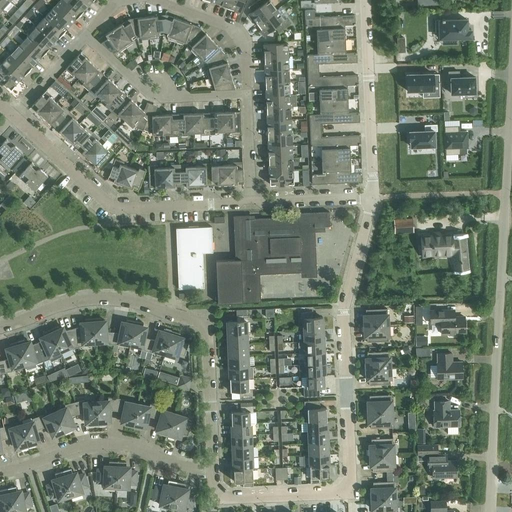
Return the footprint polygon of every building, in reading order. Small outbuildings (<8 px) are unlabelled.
[(8,0),(0,0),(0,7),(2,9),(10,1),(8,0)] [(63,0),(60,0),(53,8),(71,24),(75,20),(80,15),(63,0)] [(81,0),(63,0),(80,15),(85,10),(84,10),(88,6),(81,0)] [(230,0),(228,8),(235,10),(240,12),(244,0),(230,0)] [(254,19),(258,24),(277,10),(269,0),(258,0),(256,2),(260,7),(248,15),(252,20),(254,19)] [(53,8),(45,17),(63,34),(67,28),(71,24),(53,8)] [(30,10),(25,16),(28,19),(34,13),(30,10)] [(277,10),(258,24),(262,30),(260,31),(264,36),(275,28),(279,33),(290,24),(286,19),(284,20),(277,10)] [(314,10),(305,11),(305,18),(306,27),(316,27),(317,41),(331,40),(330,17),(315,17),(314,10)] [(166,15),(147,17),(150,39),(158,38),(158,35),(163,35),(166,15)] [(166,15),(163,35),(168,37),(168,39),(175,42),(183,21),(166,15)] [(355,16),(330,17),(331,40),(345,39),(345,26),(356,25),(355,16)] [(45,17),(36,27),(54,43),(58,39),(63,34),(45,17)] [(147,17),(129,19),(136,38),(141,37),(142,40),(150,39),(147,17)] [(129,19),(114,29),(126,48),(133,43),(132,41),(136,38),(129,19)] [(439,38),(442,38),(471,38),(471,30),(467,30),(467,20),(455,20),(454,20),(454,19),(444,19),(442,19),(439,19),(439,20),(435,20),(435,32),(439,32),(439,38)] [(183,21),(175,42),(182,45),(184,42),(189,44),(200,27),(183,21)] [(36,27),(28,36),(45,52),(50,47),(54,43),(36,27)] [(200,27),(189,44),(192,48),(191,50),(196,56),(212,41),(200,27)] [(126,48),(114,29),(98,40),(113,53),(118,50),(120,52),(126,48)] [(28,36),(19,45),(37,62),(40,58),(45,52),(28,36)] [(345,39),(331,40),(332,63),(357,62),(357,53),(346,53),(345,39)] [(307,55),(307,71),(319,71),(319,64),(332,63),(331,40),(317,41),(318,54),(307,55)] [(212,41),(196,56),(202,62),(204,60),(207,64),(225,54),(212,41)] [(264,51),(264,58),(288,57),(288,44),(264,45),(264,51)] [(19,45),(11,55),(28,71),(33,66),(37,62),(19,45)] [(65,69),(66,70),(68,68),(79,78),(92,64),(85,57),(80,53),(65,69)] [(225,54),(207,64),(209,69),(207,70),(209,78),(230,72),(225,54)] [(11,55),(2,64),(20,80),(23,76),(28,71),(11,55)] [(288,57),(264,58),(265,65),(265,70),(289,69),(288,57)] [(133,60),(127,66),(132,71),(137,65),(133,60)] [(183,61),(178,66),(182,69),(184,67),(187,65),(183,61)] [(0,66),(0,79),(11,90),(16,84),(20,80),(2,64),(0,66)] [(92,64),(79,78),(90,88),(88,90),(89,91),(104,75),(100,71),(92,64)] [(289,69),(265,70),(265,76),(265,83),(289,82),(289,69)] [(319,71),(307,71),(308,87),(319,87),(319,101),(334,100),(333,77),(319,77),(319,71)] [(230,72),(209,78),(211,86),(214,85),(215,91),(235,90),(230,72)] [(462,78),(461,78),(459,78),(459,72),(449,72),(449,79),(451,79),(451,94),(467,93),(467,96),(474,96),(473,93),(475,93),(475,77),(462,78)] [(433,74),(407,75),(407,91),(423,91),(423,98),(440,97),(439,83),(439,74),(433,74)] [(104,75),(89,91),(91,89),(102,99),(115,85),(108,78),(104,75)] [(358,76),(333,77),(334,100),(348,99),(347,86),(358,85),(358,76)] [(289,82),(265,83),(266,90),(266,95),(290,95),(289,82)] [(115,85),(102,99),(113,110),(111,112),(112,112),(127,96),(122,92),(123,92),(115,85)] [(61,86),(56,91),(62,97),(63,96),(67,92),(64,89),(61,86)] [(36,110),(43,117),(57,103),(46,93),(47,91),(46,90),(31,106),(36,110)] [(290,95),(266,95),(266,101),(266,108),(290,107),(290,95)] [(127,96),(112,112),(118,118),(120,116),(125,121),(138,106),(131,99),(127,96)] [(348,99),(334,100),(335,123),(360,122),(359,113),(348,113),(348,99)] [(309,115),(310,131),(321,130),(321,124),(335,123),(334,100),(319,101),(320,114),(309,115)] [(57,103),(43,117),(51,124),(55,128),(70,112),(69,111),(67,113),(57,103)] [(138,106),(125,121),(132,128),(134,126),(143,130),(148,116),(145,114),(146,113),(138,106)] [(290,107),(266,108),(267,115),(267,121),(291,120),(290,107)] [(70,112),(55,128),(59,132),(66,138),(79,124),(68,114),(70,112)] [(214,113),(209,113),(210,135),(210,132),(225,132),(224,112),(214,113)] [(234,112),(224,112),(225,132),(240,131),(240,134),(241,134),(240,112),(234,112)] [(203,113),(193,114),(194,133),(209,132),(209,135),(210,135),(209,113),(203,113)] [(172,115),(162,115),(163,135),(178,134),(178,137),(178,114),(172,115)] [(183,114),(178,114),(178,137),(187,136),(187,133),(194,133),(193,114),(183,114)] [(148,116),(143,130),(153,133),(153,135),(163,135),(162,115),(152,115),(152,117),(148,116)] [(96,118),(92,122),(98,127),(99,126),(101,123),(96,118)] [(291,120),(267,121),(267,126),(268,134),(291,133),(291,120)] [(79,124),(66,138),(74,145),(78,149),(93,133),(92,132),(90,134),(79,124)] [(425,132),(409,132),(410,141),(411,147),(436,146),(435,132),(438,131),(438,125),(425,126),(425,132)] [(456,126),(444,127),(446,155),(458,154),(457,148),(466,148),(468,148),(467,131),(460,132),(457,132),(456,126)] [(118,128),(114,132),(128,145),(132,140),(118,128)] [(321,130),(310,131),(311,147),(321,147),(322,160),(336,160),(335,136),(322,137),(321,130)] [(93,133),(78,149),(82,153),(89,160),(102,145),(91,135),(93,133)] [(291,133),(268,134),(268,141),(268,146),(292,145),(291,133)] [(360,135),(335,136),(336,160),(350,159),(350,145),(361,145),(360,135)] [(0,159),(1,161),(2,160),(9,167),(22,153),(13,144),(13,145),(7,140),(7,139),(2,144),(0,141),(0,159)] [(102,145),(89,160),(97,166),(101,170),(116,154),(109,148),(107,150),(102,145)] [(292,145),(268,146),(268,152),(269,159),(292,158),(292,145)] [(292,158),(269,159),(269,166),(269,171),(293,170),(292,158)] [(113,182),(123,185),(129,167),(124,165),(125,163),(115,159),(108,180),(113,182)] [(350,159),(336,160),(337,183),(362,182),(362,173),(351,173),(350,159)] [(336,160),(322,160),(323,174),(312,175),(312,184),(337,183),(336,160)] [(32,162),(19,176),(25,182),(27,184),(34,190),(48,176),(39,168),(38,168),(32,163),(32,162)] [(241,164),(226,165),(227,185),(237,184),(243,184),(242,162),(241,162),(241,164)] [(210,166),(195,166),(196,186),(206,186),(206,185),(212,185),(211,163),(210,163),(210,166)] [(211,163),(212,185),(217,185),(227,185),(226,165),(212,166),(211,163)] [(189,164),(180,165),(181,187),(186,186),(196,186),(195,166),(189,167),(189,164)] [(157,165),(148,166),(149,186),(149,188),(155,188),(165,187),(164,168),(158,168),(157,165)] [(171,168),(164,168),(165,187),(175,187),(181,187),(180,165),(170,165),(171,168)] [(136,169),(129,167),(123,185),(132,189),(138,191),(145,170),(137,167),(136,169)] [(293,170),(269,171),(269,177),(270,184),(294,183),(293,170)] [(11,182),(7,186),(11,190),(15,186),(11,182)] [(249,219),(249,216),(249,215),(233,216),(235,260),(216,260),(218,304),(261,302),(260,274),(306,272),(306,277),(317,277),(315,232),(325,231),(325,227),(330,226),(329,212),(298,213),(299,217),(249,219)] [(412,225),(411,219),(393,220),(393,227),(412,225)] [(212,227),(176,228),(178,289),(204,288),(203,253),(213,252),(212,227)] [(455,270),(467,269),(464,237),(452,238),(452,235),(421,237),(422,257),(445,256),(453,255),(453,262),(454,262),(455,270)] [(363,319),(363,326),(388,325),(388,314),(387,309),(366,309),(366,319),(363,319)] [(454,310),(444,310),(430,311),(430,324),(439,323),(441,325),(441,334),(449,334),(450,336),(455,336),(456,334),(465,334),(465,317),(455,317),(454,310)] [(304,319),(304,330),(323,330),(323,318),(313,318),(313,313),(300,313),(301,319),(304,319)] [(227,322),(228,334),(247,333),(246,321),(249,321),(249,315),(237,316),(237,321),(227,322)] [(101,318),(93,319),(95,343),(107,342),(107,345),(112,345),(113,332),(106,332),(106,323),(102,323),(101,318)] [(81,327),(73,329),(78,348),(83,346),(83,344),(95,343),(93,319),(84,319),(85,324),(81,325),(81,327)] [(113,332),(112,345),(118,345),(118,343),(130,345),(135,321),(127,320),(126,325),(122,324),(120,333),(113,332)] [(135,321),(130,345),(142,348),(141,350),(147,352),(150,339),(144,338),(146,329),(142,328),(143,323),(135,321)] [(388,325),(363,326),(364,333),(367,333),(367,342),(389,341),(388,336),(389,336),(388,325)] [(58,326),(50,330),(60,352),(71,347),(72,349),(78,348),(73,329),(65,331),(64,329),(60,331),(58,326)] [(150,339),(147,352),(153,353),(153,351),(165,354),(172,331),(164,328),(162,333),(159,332),(156,341),(150,339)] [(42,341),(37,343),(43,362),(51,359),(50,357),(60,352),(50,330),(43,333),(45,338),(41,339),(42,341)] [(323,330),(304,330),(305,342),(324,341),(323,330)] [(172,331),(165,354),(177,358),(178,354),(184,356),(188,344),(182,342),(183,340),(179,338),(180,334),(172,331)] [(247,333),(228,334),(228,345),(247,344),(247,333)] [(25,340),(17,342),(24,365),(36,362),(36,364),(43,362),(37,343),(31,345),(31,343),(27,344),(25,340)] [(324,341),(305,342),(305,353),(324,352),(324,341)] [(9,359),(3,360),(6,373),(13,371),(13,369),(24,365),(17,342),(9,344),(10,349),(7,350),(9,359)] [(247,344),(228,345),(229,356),(248,356),(247,344)] [(430,348),(416,348),(416,356),(430,356),(430,348)] [(324,352),(305,353),(306,365),(325,364),(324,352)] [(365,362),(365,369),(390,368),(390,357),(389,357),(389,352),(368,353),(368,362),(365,362)] [(451,360),(452,360),(452,353),(438,354),(438,363),(437,363),(437,379),(462,378),(462,362),(451,363),(451,360)] [(248,356),(229,356),(229,368),(248,367),(248,356)] [(325,364),(306,365),(306,376),(325,375),(325,364)] [(248,367),(229,368),(230,379),(249,378),(248,367)] [(390,368),(365,369),(365,376),(369,376),(369,385),(390,384),(390,379),(391,379),(390,368)] [(160,371),(158,379),(167,382),(170,374),(160,371)] [(181,375),(179,381),(190,384),(192,379),(181,375)] [(303,387),(304,388),(304,397),(320,396),(320,387),(326,387),(325,375),(306,376),(306,387),(303,387)] [(249,378),(230,379),(230,391),(240,391),(240,396),(252,396),(252,390),(249,390),(249,378)] [(190,384),(179,381),(177,386),(188,390),(190,384)] [(367,405),(367,412),(392,411),(392,401),(391,401),(391,395),(369,396),(370,405),(367,405)] [(108,401),(96,402),(98,426),(107,425),(106,420),(110,420),(110,411),(117,411),(117,399),(108,398),(108,401)] [(117,399),(117,411),(123,412),(122,420),(126,421),(125,426),(133,428),(138,404),(126,402),(127,399),(117,399)] [(84,400),(74,403),(78,415),(85,413),(85,422),(89,421),(90,426),(98,426),(96,402),(84,402),(84,400)] [(304,401),(304,409),(304,410),(307,410),(308,421),(327,420),(326,408),(325,408),(320,408),(320,401),(304,401)] [(435,411),(433,411),(434,427),(448,426),(448,434),(458,434),(457,426),(460,426),(459,410),(449,410),(448,410),(448,408),(449,408),(449,401),(435,402),(435,411)] [(66,407),(55,412),(65,434),(73,431),(71,426),(74,424),(71,416),(78,415),(74,403),(65,405),(66,407)] [(138,404),(133,428),(141,430),(142,425),(146,425),(148,417),(154,418),(157,406),(150,404),(150,407),(138,404)] [(157,406),(154,418),(160,420),(157,428),(161,429),(159,434),(167,437),(175,414),(163,410),(164,408),(157,406)] [(231,412),(232,425),(251,424),(250,412),(253,412),(253,406),(240,406),(241,412),(231,412)] [(392,411),(367,412),(367,419),(370,419),(371,429),(392,428),(392,422),(393,422),(392,411)] [(43,415),(38,417),(42,429),(48,427),(52,435),(55,433),(57,438),(65,434),(55,412),(44,417),(43,415)] [(175,414),(167,437),(175,439),(177,435),(181,436),(181,434),(188,436),(192,423),(185,421),(187,417),(175,414)] [(33,421),(22,425),(28,448),(37,445),(35,441),(39,439),(36,431),(42,429),(38,417),(32,419),(33,421)] [(327,420),(308,421),(308,432),(327,431),(327,420)] [(251,424),(232,425),(232,436),(251,435),(251,424)] [(9,426),(4,427),(6,439),(12,438),(15,447),(19,445),(20,450),(28,448),(22,425),(10,428),(9,426)] [(327,431),(308,432),(309,444),(328,443),(327,431)] [(251,435),(232,436),(233,447),(252,446),(251,435)] [(368,449),(369,456),(394,455),(393,444),(393,438),(371,439),(372,449),(368,449)] [(328,443),(309,444),(309,455),(328,454),(328,443)] [(418,461),(428,460),(428,468),(433,468),(433,478),(457,477),(456,461),(447,461),(445,460),(444,460),(443,454),(437,455),(437,444),(417,445),(418,461)] [(252,446),(233,447),(233,459),(252,458),(252,446)] [(328,454),(309,455),(310,467),(329,466),(328,454)] [(394,455),(369,456),(369,463),(372,462),(373,472),(394,471),(394,465),(394,455)] [(252,458),(233,459),(234,470),(253,469),(252,458)] [(104,487),(116,488),(118,462),(109,461),(109,468),(105,468),(105,470),(98,470),(97,482),(104,483),(104,487)] [(118,462),(116,488),(129,488),(129,484),(136,484),(136,472),(130,471),(130,469),(126,469),(126,462),(118,462)] [(329,466),(310,467),(311,484),(321,484),(320,478),(329,478),(329,466)] [(71,469),(63,471),(71,496),(83,492),(81,488),(88,486),(84,474),(78,476),(77,474),(73,475),(71,469)] [(253,469),(234,470),(234,482),(243,481),(243,487),(253,486),(253,469)] [(71,496),(63,471),(55,474),(57,480),(53,481),(54,484),(47,486),(51,498),(57,496),(59,500),(71,496)] [(160,505),(172,507),(177,482),(168,480),(167,487),(163,486),(163,488),(156,487),(154,500),(160,501),(160,505)] [(177,482),(172,507),(184,510),(185,506),(192,507),(194,494),(187,493),(188,491),(184,490),(185,484),(177,482)] [(370,492),(370,499),(396,498),(395,487),(395,482),(373,482),(373,492),(370,492)] [(16,487),(8,489),(13,511),(21,511),(26,511),(25,507),(31,505),(29,493),(22,495),(21,492),(18,493),(16,487)] [(13,511),(8,489),(0,490),(0,492),(1,497),(0,497),(0,511),(13,511)] [(396,498),(370,499),(371,506),(374,506),(374,511),(395,511),(396,508),(396,498)] [(443,501),(431,502),(431,511),(433,511),(453,511),(446,511),(445,501),(443,502),(443,501)]
